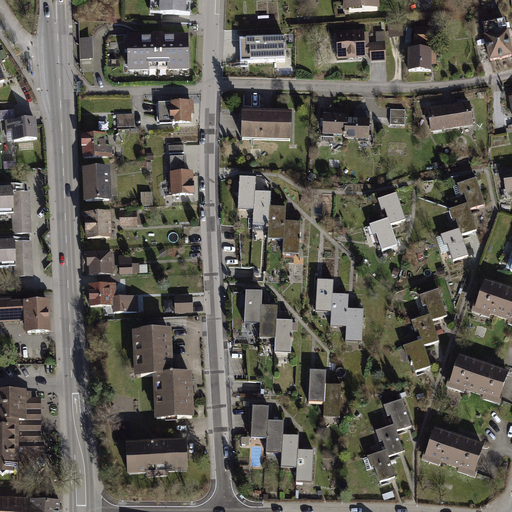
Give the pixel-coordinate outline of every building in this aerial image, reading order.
[(190,0),(152,0),(152,14),(163,15),(163,22),(189,23),(190,0)] [(378,0),(343,0),(344,14),(379,12),(378,0)] [(511,48),(506,20),(482,25),(490,62),(511,57),(511,48)] [(390,26),(390,37),(406,36),(405,25),(390,26)] [(431,28),(415,28),(415,45),(431,45),(431,28)] [(384,32),(376,32),(376,40),(385,40),(384,32)] [(152,36),(129,37),(129,72),(190,70),(190,36),(163,37),(163,33),(153,34),(152,36)] [(369,33),(337,35),(338,61),(365,59),(364,44),(369,44),(369,33)] [(92,39),(80,39),(81,59),(93,58),(92,39)] [(284,39),(241,39),(241,65),(284,65),(284,39)] [(385,44),(370,45),(371,62),(386,61),(385,44)] [(437,51),(409,51),(409,72),(432,72),(432,66),(437,66),(437,51)] [(159,103),(160,124),(192,123),(192,111),(195,111),(194,102),(159,103)] [(471,104),(451,107),(455,131),(475,127),(471,104)] [(451,107),(429,110),(433,134),(455,131),(451,107)] [(349,136),(349,116),(341,116),(342,110),(321,109),(321,119),(325,119),(325,135),(349,136)] [(294,113),(244,111),(243,140),(293,142),(294,113)] [(406,111),(391,111),(391,126),(405,126),(406,111)] [(357,120),(350,120),(349,136),(349,140),(370,141),(371,113),(357,112),(357,120)] [(135,115),(117,115),(118,128),(135,127),(135,115)] [(19,120),(5,122),(6,134),(13,133),(14,143),(40,140),(37,118),(28,119),(27,116),(18,117),(19,120)] [(107,135),(83,136),(83,148),(85,148),(85,159),(113,159),(113,149),(107,149),(107,142),(109,142),(109,137),(107,137),(107,135)] [(186,157),(170,158),(172,197),(196,196),(195,183),(194,183),(194,172),(186,172),(186,157)] [(96,170),(84,170),(86,204),(112,203),(111,169),(103,169),(103,167),(96,168),(96,170)] [(511,168),(503,171),(507,192),(511,191),(511,168)] [(459,187),(463,186),(469,206),(471,211),(487,206),(476,173),(465,177),(466,180),(458,183),(459,187)] [(239,210),(256,211),(257,179),(241,178),(239,210)] [(14,189),(0,190),(0,215),(12,215),(13,235),(32,234),(31,192),(14,192),(14,189)] [(255,225),(271,225),(272,194),(257,193),(256,211),(255,225)] [(398,195),(383,200),(390,220),(393,227),(407,222),(398,195)] [(478,232),(469,206),(455,210),(462,231),(464,237),(478,232)] [(270,239),(285,240),(287,209),(272,208),(271,225),(270,239)] [(137,211),(120,212),(121,227),(138,226),(137,211)] [(112,214),(86,215),(87,241),(113,240),(112,214)] [(399,247),(390,220),(376,225),(384,252),(399,247)] [(302,224),(287,223),(285,240),(285,255),(300,256),(302,224)] [(471,258),(462,231),(446,236),(455,263),(471,258)] [(32,242),(0,243),(0,267),(14,267),(14,278),(33,278),(32,242)] [(112,252),(88,253),(89,268),(91,268),(91,277),(113,276),(112,261),(114,261),(114,256),(112,256),(112,252)] [(132,256),(120,256),(121,275),(140,274),(140,264),(132,265),(132,256)] [(511,288),(486,280),(475,314),(511,325),(511,288)] [(317,313),(334,314),(335,282),(319,281),(317,313)] [(90,286),(91,307),(113,306),(113,293),(116,293),(116,285),(110,285),(110,283),(103,283),(103,286),(90,286)] [(425,295),(434,323),(449,318),(440,290),(425,295)] [(246,324),(262,325),(263,293),(247,293),(246,324)] [(192,296),(175,296),(176,314),(193,313),(192,296)] [(333,328),(349,328),(350,297),(334,296),(334,314),(333,328)] [(133,297),(125,298),(125,305),(117,305),(117,313),(134,313),(133,297)] [(0,300),(0,323),(26,322),(27,334),(51,332),(49,302),(12,304),(11,299),(0,300)] [(261,339),(277,340),(279,308),(263,307),(262,325),(261,339)] [(365,311),(350,311),(349,328),(348,342),(364,342),(365,311)] [(417,321),(426,348),(441,343),(434,323),(432,316),(417,321)] [(293,338),(294,323),(278,322),(277,340),(277,354),(292,355),(293,341),(295,341),(295,339),(293,338)] [(172,332),(135,334),(137,378),(155,377),(174,376),(172,332)] [(413,366),(415,366),(417,373),(433,368),(426,348),(424,342),(408,347),(414,364),(413,364),(413,366)] [(510,371),(461,356),(450,389),(499,405),(510,371)] [(310,403),(326,403),(327,373),(312,372),(310,403)] [(174,376),(155,377),(157,421),(195,420),(193,375),(174,376)] [(343,387),(327,386),(326,403),(326,418),(341,419),(343,387)] [(0,475),(20,475),(20,474),(24,474),(45,453),(45,441),(41,441),(41,397),(31,397),(31,393),(0,393),(0,475)] [(389,406),(398,433),(412,428),(404,401),(389,406)] [(253,438),(269,439),(269,423),(270,409),(254,408),(253,438)] [(285,423),(269,423),(269,439),(268,453),(284,454),(285,423)] [(381,431),(390,458),(404,453),(398,433),(396,427),(381,431)] [(486,446),(437,430),(426,464),(475,480),(486,446)] [(299,470),(300,438),(285,437),(284,454),(283,469),(299,470)] [(188,443),(128,445),(130,478),(149,477),(149,480),(170,479),(170,476),(189,476),(188,443)] [(315,453),(300,452),(299,470),(298,484),(313,485),(315,453)] [(368,470),(376,468),(381,484),(397,479),(390,458),(388,452),(364,460),(368,470)] [(0,511),(59,511),(60,503),(0,501),(0,511)]
